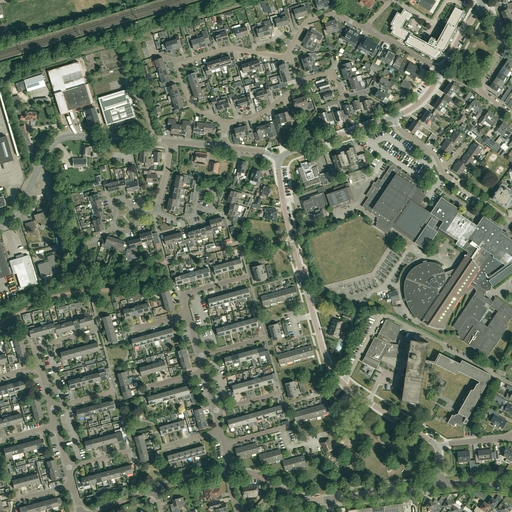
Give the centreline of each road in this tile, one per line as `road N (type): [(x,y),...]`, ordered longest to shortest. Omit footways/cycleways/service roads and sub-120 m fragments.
road 1 (unclassified): [(438,444),(343,385),(326,363),(283,204),(281,158)]
road 2 (track): [(256,0),(0,77)]
road 3 (unclassified): [(0,225),(22,205),(55,141),(159,140)]
road 4 (residential): [(224,123),(193,107),(176,64),(229,48),(289,57)]
